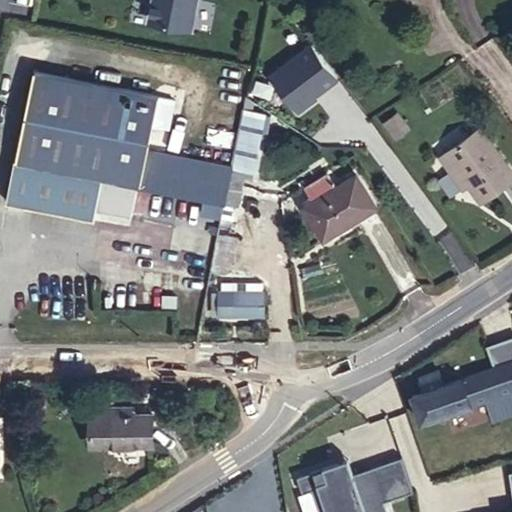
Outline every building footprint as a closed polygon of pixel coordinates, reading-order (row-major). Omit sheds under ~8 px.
[(156,0),(153,21),(194,29),(199,0),(156,0)] [(273,78),(301,111),(340,78),(312,45),(273,78)] [(14,161),(102,179),(96,208),(132,215),(138,186),(200,198),(219,202),(223,203),(225,203),(231,170),(232,168),(232,166),(205,161),(208,149),(146,137),(155,95),(33,70),(14,161)] [(232,166),(232,168),(251,173),(263,114),(243,110),(232,166)] [(481,201),(511,178),(511,170),(480,127),(439,157),(449,170),(455,165),(481,201)] [(102,179),(14,161),(7,200),(94,218),(96,208),(102,179)] [(241,172),(231,170),(225,203),(223,203),(221,217),(232,219),(241,172)] [(330,174),(305,188),(313,204),(303,210),(322,246),(383,214),(361,172),(336,185),(330,174)] [(219,202),(200,198),(198,209),(217,213),(219,202)] [(221,291),(219,291),(219,314),(264,314),(264,291),(261,291),(262,281),(237,281),(237,291),(221,291)] [(221,291),(237,291),(237,281),(222,281),(221,291)] [(490,397),(511,389),(511,366),(510,360),(444,384),(439,369),(420,376),(425,390),(414,394),(422,420),(490,397)] [(511,413),(511,389),(490,397),(498,418),(511,413)] [(153,443),(153,414),(115,414),(115,408),(91,408),(91,444),(153,443)] [(299,455),(298,455),(312,479),(347,459),(334,435),(306,451),(299,455)] [(296,450),(299,455),(306,451),(303,446),(296,450)] [(208,505),(207,506),(209,511),(249,511),(255,509),(312,479),(298,455),(208,505)]
